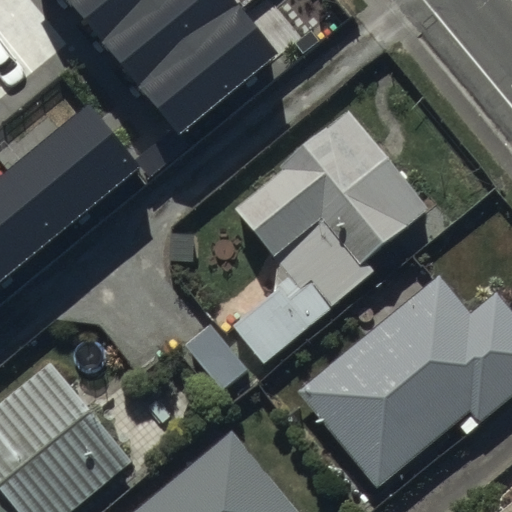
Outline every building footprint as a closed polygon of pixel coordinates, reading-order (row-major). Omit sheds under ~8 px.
[(56,0),(75,23),(102,0),(56,0)] [(102,0),(75,23),(111,67),(195,0),(102,0)] [(221,0),(195,0),(111,67),(148,112),(248,32),(221,0)] [(248,32),(148,112),(184,157),(284,77),(248,32)] [(373,146),(346,116),(279,176),(281,178),(233,220),(284,278),(230,327),(265,366),(329,309),(331,312),(371,276),(364,268),(424,213),(368,151),(373,146)] [(96,130),(17,195),(67,255),(146,191),(96,130)] [(17,195),(0,208),(0,309),(67,255),(17,195)] [(440,288),(300,404),(379,498),(468,425),(477,436),(511,406),(511,325),(493,302),(468,322),(440,288)] [(86,511),(131,476),(50,378),(0,419),(0,511),(86,511)] [(288,511),(231,443),(147,511),(288,511)]
